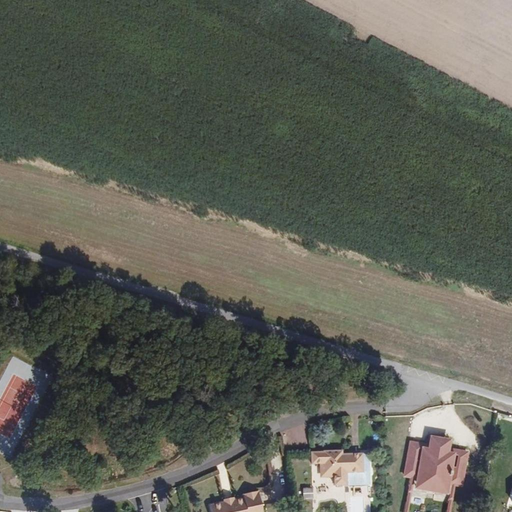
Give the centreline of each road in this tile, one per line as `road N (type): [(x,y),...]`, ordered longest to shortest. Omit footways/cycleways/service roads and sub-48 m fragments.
road 1 (residential): [(0,501),(116,495),(202,468),(280,421),(409,396),(423,376)]
road 2 (unclassified): [(0,259),(423,376)]
